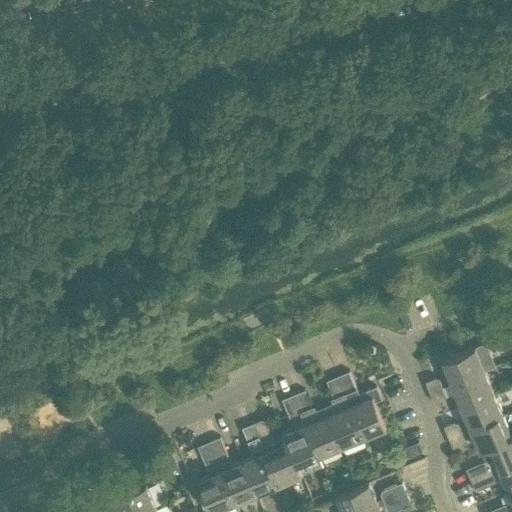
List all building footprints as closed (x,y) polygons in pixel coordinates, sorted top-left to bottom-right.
[(476,345),(443,359),(453,382),(485,368),(494,365),(484,342),(476,345)] [(485,368),(453,382),(462,404),(495,390),(485,368)] [(349,370),(337,375),(363,436),(386,426),(375,398),(381,396),(376,385),(357,393),(355,389),(357,389),(349,370)] [(337,401),(325,406),(341,445),(363,436),(337,375),(326,379),(334,397),(335,397),(337,401)] [(436,376),(426,380),(431,391),(444,386),(440,377),(436,376)] [(304,388),(293,393),(303,416),(305,422),(318,454),(341,445),(325,406),(312,411),(310,407),(312,406),(304,388)] [(495,390),(462,404),(471,426),(504,413),(495,390)] [(293,393),(282,398),(290,418),(294,420),(303,416),(293,393)] [(511,432),(504,413),(471,426),(481,449),(491,445),(490,444),(511,435),(511,432)] [(265,417),(253,422),(278,483),(301,473),(297,463),(296,463),(287,441),(286,441),(284,435),(276,438),(275,442),(271,440),(273,437),(265,417)] [(455,420),(444,424),(449,435),(462,430),(458,421),(455,420)] [(253,422),(242,426),(254,455),(243,459),(257,492),(278,483),(253,422)] [(282,431),(284,435),(286,441),(287,441),(296,463),(297,463),(318,454),(305,422),(282,431)] [(462,430),(449,435),(454,447),(464,442),(466,439),(462,430)] [(220,435),(209,440),(234,501),(257,492),(243,459),(232,464),(220,435)] [(511,435),(490,444),(491,445),(499,466),(511,461),(511,435)] [(209,473),(198,478),(211,510),(234,501),(209,440),(198,445),(209,473)] [(423,449),(419,440),(409,444),(413,453),(423,449)] [(487,459),(466,467),(471,478),(494,469),(490,460),(487,459)] [(511,461),(499,466),(509,489),(511,487),(511,461)] [(494,469),(471,478),(476,490),(496,481),(497,477),(494,469)] [(351,470),(339,475),(343,485),(353,481),(355,480),(351,470)] [(369,481),(336,494),(343,511),(359,511),(379,504),(369,481)] [(382,489),(381,493),(384,502),(407,492),(403,481),(382,489)] [(147,483),(114,496),(120,511),(141,511),(156,506),(147,483)] [(260,511),(276,511),(277,511),(270,489),(255,494),(260,511)] [(407,492),(384,502),(388,510),(392,511),(412,503),(407,492)] [(505,503),(485,511),(484,511),(511,511),(509,504),(505,503)]
